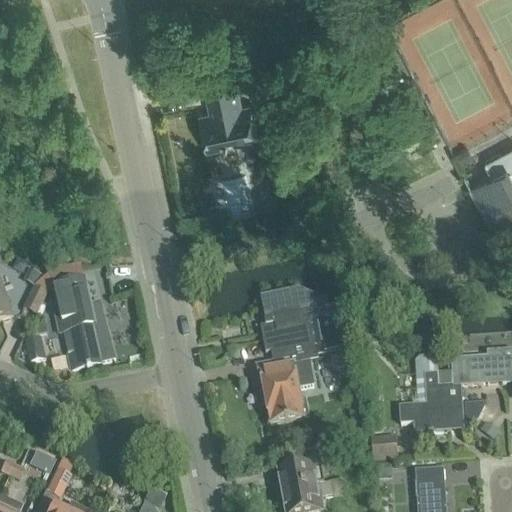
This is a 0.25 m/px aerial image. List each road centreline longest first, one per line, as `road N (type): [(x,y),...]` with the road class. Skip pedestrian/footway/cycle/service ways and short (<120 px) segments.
road 1 (tertiary): [(177,375),(96,0)]
road 2 (residential): [(177,375),(59,394),(0,365)]
road 3 (tertiary): [(208,511),(177,375)]
